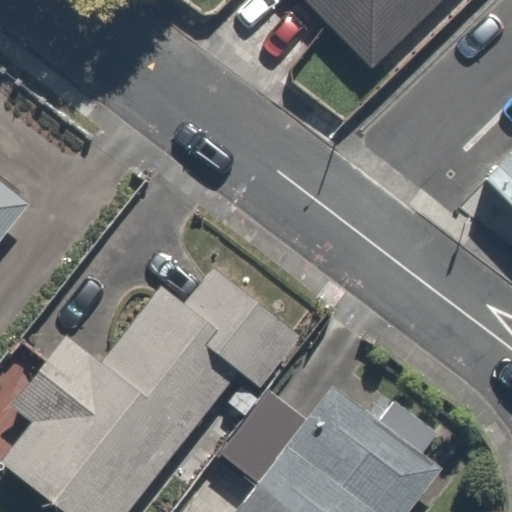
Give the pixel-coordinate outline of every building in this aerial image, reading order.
[(309,0),(370,58),(424,0),(309,0)] [(511,157),(490,180),(511,202),(511,157)] [(0,212),(12,198),(0,188),(0,212)] [(0,442),(0,451),(68,511),(109,511),(241,363),(254,375),(295,328),(209,253),(177,290),(156,271),(88,349),(62,326),(5,390),(28,410),(0,442)] [(185,511),(178,507),(174,511),(378,511),(421,451),(333,390),(311,420),(260,385),(219,444),(243,462),(207,511),(185,511)]
